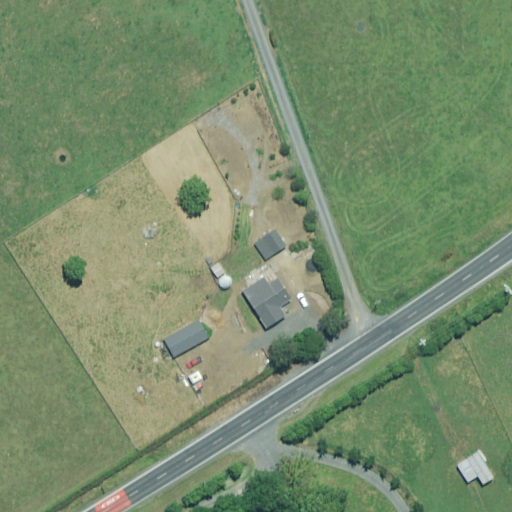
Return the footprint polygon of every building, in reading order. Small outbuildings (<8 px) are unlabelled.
[(291,244),(280,228),(256,244),(267,260),(291,244)] [(228,269),(216,259),(210,268),(222,277),(228,269)] [(270,283),(262,270),(240,283),(268,328),(295,311),(286,297),(294,293),(283,275),(270,283)] [(211,337),(202,319),(166,338),(176,356),(211,337)] [(493,476),(476,450),(455,463),(466,481),(476,475),(482,484),(493,476)]
